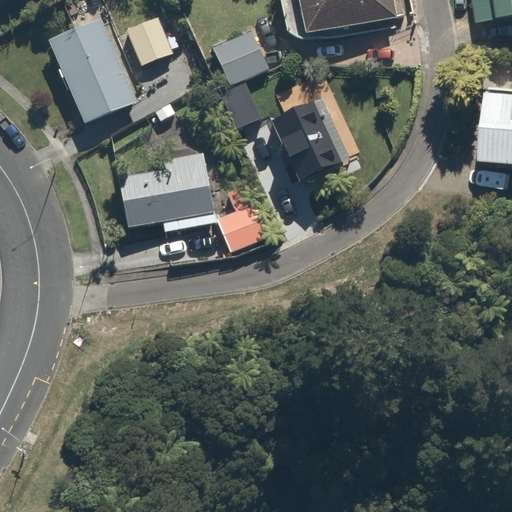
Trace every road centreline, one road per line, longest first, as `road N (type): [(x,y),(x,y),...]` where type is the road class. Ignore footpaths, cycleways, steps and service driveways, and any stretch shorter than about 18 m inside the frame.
road 1 (residential): [(39,296),(200,284),(260,270),(319,248),(391,197),(438,113),(434,0)]
road 2 (residential): [(0,168),(35,240),(39,296)]
road 3 (residential): [(39,296),(28,348),(0,410)]
